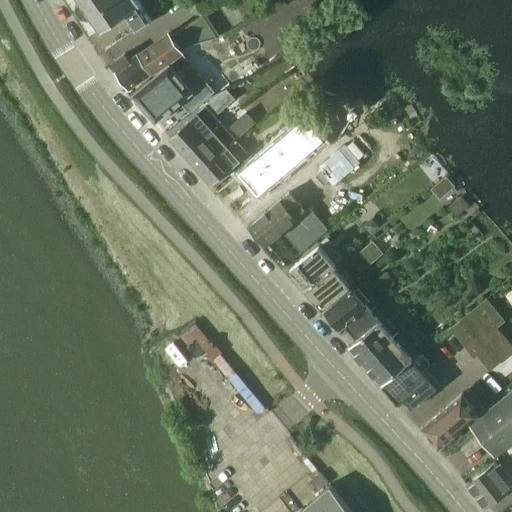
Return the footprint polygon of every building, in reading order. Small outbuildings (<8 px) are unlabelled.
[(75,11),(77,14),(79,18),(89,19),(92,17),(100,29),(123,14),(135,31),(150,21),(138,4),(139,3),(137,0),(79,0),(78,2),(75,11)] [(194,0),(204,14),(206,16),(227,0),(194,0)] [(298,0),(281,0),(254,21),(269,40),(307,10),(298,0)] [(125,53),(109,65),(127,89),(151,71),(153,73),(173,58),(183,51),(183,50),(189,45),(219,36),(206,16),(204,14),(172,34),(169,30),(138,52),(129,59),(125,53)] [(169,64),(133,95),(156,121),(180,101),(189,112),(214,91),(182,54),(170,65),(169,64)] [(218,113),(235,98),(226,89),(206,99),(218,113)] [(200,110),(169,137),(184,154),(199,171),(229,142),(214,126),(200,110)] [(230,126),(239,137),(256,122),(246,112),(230,126)] [(305,116),(239,174),(257,195),(324,137),(305,116)] [(229,142),(199,171),(214,189),(252,156),(248,152),(242,157),(229,142)] [(290,192),(247,226),(264,247),(281,233),(280,231),(305,210),(290,192)] [(298,218),(282,231),(301,252),(325,231),(307,210),(298,218)] [(363,225),(370,234),(380,227),(372,217),(363,225)] [(373,241),(351,259),(361,271),(383,253),(373,241)] [(319,245),(289,270),(305,290),(306,290),(338,263),(336,265),(319,245)] [(347,273),(338,263),(306,290),(321,309),(351,284),(343,276),(347,273)] [(380,293),(393,282),(386,272),(372,283),(380,293)] [(324,312),(339,330),(344,326),(367,306),(365,304),(369,300),(358,287),(354,291),(351,288),(324,312)] [(470,311),(449,328),(463,345),(467,341),(472,346),(496,327),(487,316),(496,309),(487,297),(470,311)] [(356,339),(347,347),(380,385),(418,352),(399,330),(397,332),(374,306),(370,310),(367,306),(344,326),(356,339)] [(474,351),(478,355),(489,370),(511,352),(511,344),(500,330),(500,331),(474,351)] [(418,352),(380,385),(397,404),(403,399),(412,409),(440,384),(425,368),(428,365),(429,362),(422,354),(418,353),(418,352)] [(511,388),(469,424),(495,456),(511,441),(511,388)] [(424,425),(421,427),(439,449),(481,413),(463,392),(424,425)] [(466,484),(485,506),(511,484),(511,482),(494,461),(466,484)] [(319,473),(310,481),(318,490),(327,482),(319,473)] [(351,511),(330,485),(296,511),(351,511)]
